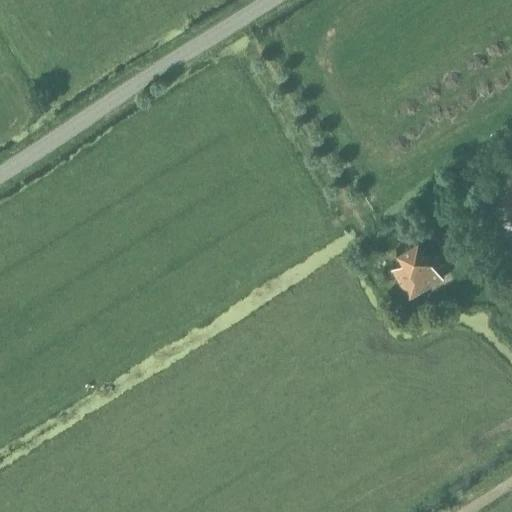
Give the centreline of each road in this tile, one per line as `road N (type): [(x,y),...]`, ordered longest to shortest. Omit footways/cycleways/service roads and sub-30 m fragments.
road 1 (unclassified): [(0,173),(268,0)]
road 2 (track): [(371,243),(236,21)]
